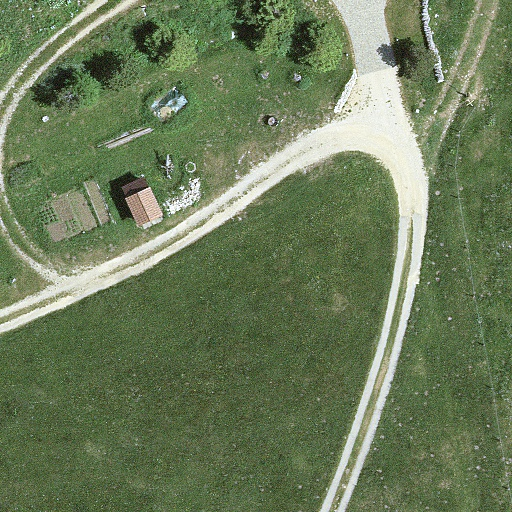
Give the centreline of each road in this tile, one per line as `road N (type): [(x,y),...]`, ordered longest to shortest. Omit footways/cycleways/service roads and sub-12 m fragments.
road 1 (track): [(0,309),(122,258),(209,210),(320,132),(359,127),(410,160),(492,0)]
road 2 (track): [(325,511),(401,291),(410,160)]
